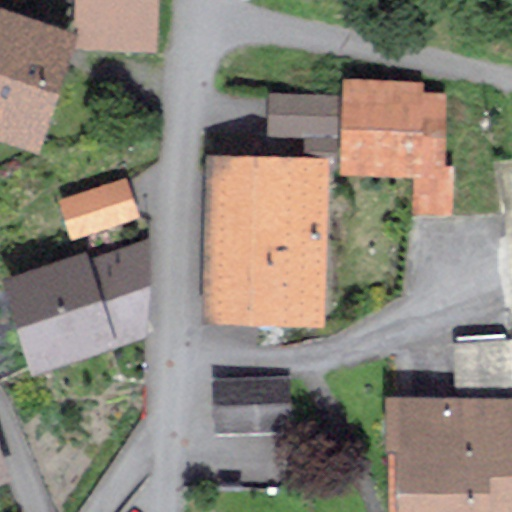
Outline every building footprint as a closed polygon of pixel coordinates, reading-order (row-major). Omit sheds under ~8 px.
[(158,0),(75,0),(74,31),(80,33),(75,48),(156,51),(158,0)] [(0,138),(39,152),(75,48),(80,33),(74,31),(0,5),(0,138)] [(425,81),(344,78),(341,174),(415,176),(413,213),(453,215),(455,165),(445,165),(447,92),(424,91),(425,81)] [(338,170),(340,94),(274,92),(273,135),(305,136),(304,156),(330,157),(330,169),(338,170)] [(304,156),(208,154),(203,323),(326,326),(330,169),(330,157),(304,156)] [(128,176),(59,198),(72,239),(141,216),(128,176)] [(1,277),(33,374),(148,337),(151,237),(89,257),(86,249),(1,277)] [(511,511),(511,338),(454,344),(458,395),(387,396),(387,450),(398,449),(398,511),(511,511)] [(292,376),(214,378),(215,434),(293,432),(292,376)] [(0,483),(12,479),(0,445),(0,483)]
